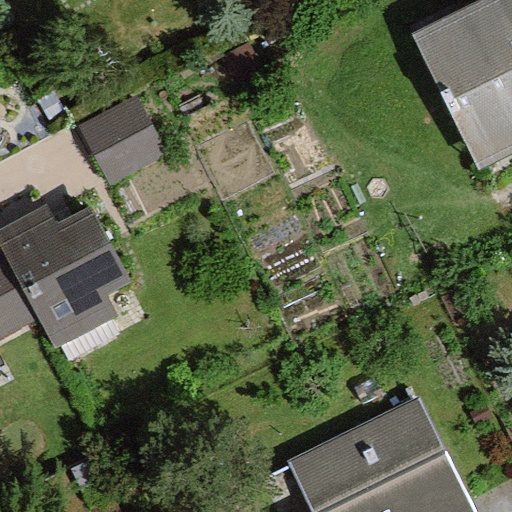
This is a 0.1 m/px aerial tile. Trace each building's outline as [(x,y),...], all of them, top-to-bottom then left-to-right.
[(511,70),(511,10),(488,23),(511,70)] [(473,148),(511,128),(511,70),(488,23),(424,53),(473,148)] [(165,152),(138,100),(85,129),(113,180),(165,152)] [(53,218),(5,243),(10,253),(43,314),(53,334),(110,305),(103,292),(128,279),(93,211),(60,229),(53,218)] [(10,253),(0,258),(0,288),(20,325),(43,314),(10,253)] [(0,288),(0,336),(20,325),(0,288)] [(470,511),(465,501),(418,404),(306,459),(329,507),(319,511),(365,511),(397,495),(405,511),(470,511)]
